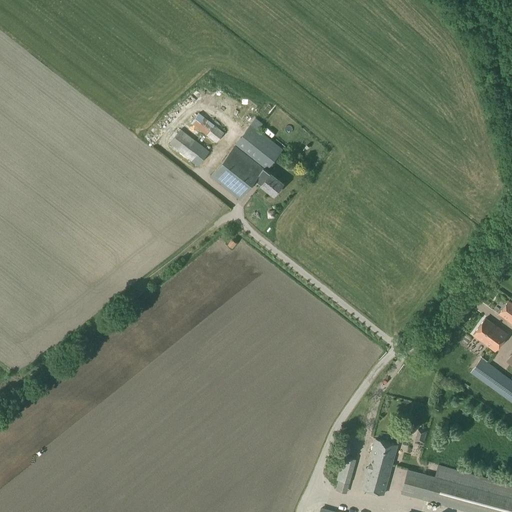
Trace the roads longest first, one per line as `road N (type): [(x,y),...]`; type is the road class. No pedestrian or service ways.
road 1 (unclassified): [(220,225),(238,221),(405,356),(511,214)]
road 2 (track): [(220,225),(0,396)]
road 3 (track): [(302,511),(349,397),(395,349)]
